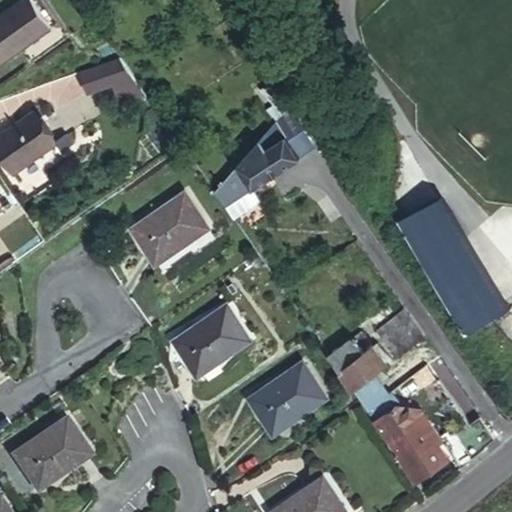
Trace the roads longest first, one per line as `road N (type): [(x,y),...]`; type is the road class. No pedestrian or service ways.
road 1 (residential): [(44,373),(108,327),(105,303),(89,280),(64,279),(44,287),(32,321)]
road 2 (residential): [(185,511),(181,474),(159,426),(92,511)]
